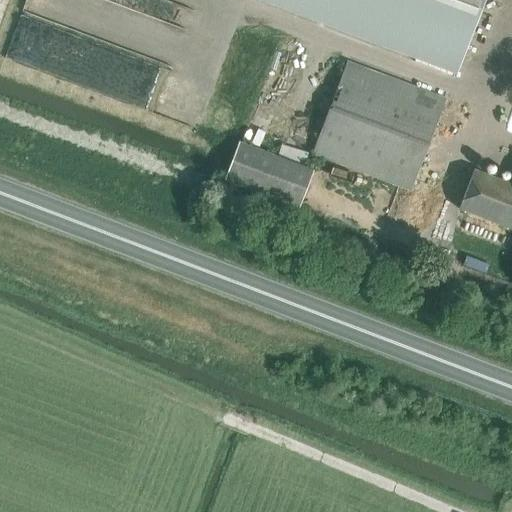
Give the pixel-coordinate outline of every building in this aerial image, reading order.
[(271,0),(460,71),(486,0),(271,0)] [(217,70),(225,48),(212,43),(204,65),(217,70)] [(411,191),(414,182),(445,100),(346,63),(312,154),(411,191)] [(299,209),(313,171),(239,143),(224,180),(299,209)] [(461,211),(511,230),(511,185),(476,171),(461,211)] [(471,246),(468,258),(483,262),(486,250),(471,246)]
